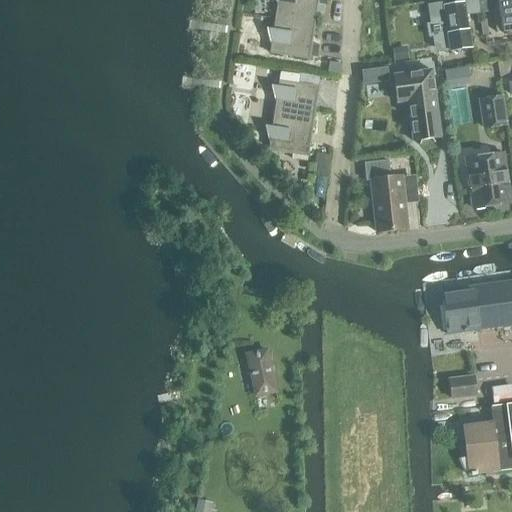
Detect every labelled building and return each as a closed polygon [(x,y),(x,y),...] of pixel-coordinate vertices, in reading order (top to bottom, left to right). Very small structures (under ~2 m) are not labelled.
[(276,0),(278,6),(276,19),(314,24),(318,3),(325,4),(325,0),(276,0)] [(429,23),(425,23),(427,36),(431,35),(432,43),(441,42),(442,52),(449,51),(471,48),(469,30),(468,30),(466,13),(468,12),(469,14),(482,12),(480,0),(461,0),(462,2),(445,5),(445,2),(427,4),(429,23)] [(511,0),(480,0),(482,12),(492,11),(496,33),(501,32),(511,29),(511,0)] [(274,29),(267,28),(271,44),(270,52),(309,58),(310,56),(317,57),(319,45),(311,44),(314,24),(276,19),(274,29)] [(406,47),(391,50),(394,61),(409,58),(406,47)] [(436,57),(426,59),(428,65),(437,64),(436,57)] [(471,65),(447,66),(447,79),(471,79),(471,65)] [(387,68),(361,71),(363,85),(389,82),(387,68)] [(407,102),(412,141),(440,137),(431,70),(393,75),(397,103),(407,102)] [(278,87),(272,86),(276,102),(274,116),(312,122),(318,87),(279,81),(278,87)] [(501,97),(479,100),(484,127),(505,124),(501,97)] [(272,127),(266,126),(270,143),(269,148),(269,150),(307,156),(312,124),(312,122),(274,116),(272,127)] [(471,195),(469,198),(470,205),(476,210),(484,208),(486,206),(509,202),(502,155),(466,160),(468,176),(467,179),(468,187),(470,189),(471,195)] [(376,233),(406,229),(400,176),(390,177),(388,161),(363,163),(365,180),(370,180),(376,233)] [(492,328),(511,324),(511,281),(485,285),(492,328)] [(446,334),(492,328),(485,285),(440,291),(446,334)] [(255,396),(274,391),(266,351),(246,355),(255,396)] [(476,395),(473,376),(450,380),(452,399),(476,395)] [(511,400),(511,382),(492,385),(494,403),(511,400)] [(511,469),(511,455),(506,404),(489,406),(490,414),(491,422),(462,426),(468,475),(470,474),(470,475),(476,475),(475,474),(484,473),(484,476),(485,475),(485,472),(511,469)] [(208,511),(209,505),(200,503),(197,511),(208,511)]
